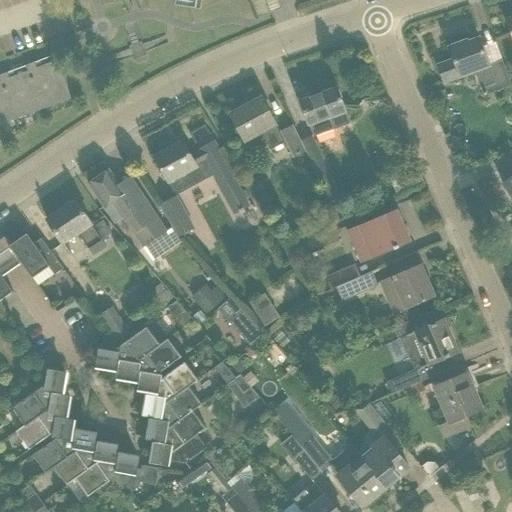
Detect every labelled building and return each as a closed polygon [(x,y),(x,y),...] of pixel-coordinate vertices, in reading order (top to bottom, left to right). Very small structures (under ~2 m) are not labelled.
[(489,65),(482,46),(479,37),(468,41),(467,40),(463,41),(460,39),(454,41),(453,45),(449,46),(454,59),(438,65),(444,82),(475,70),(484,96),(511,85),(502,60),(489,65)] [(35,61),(27,64),(43,108),(56,103),(54,99),(68,93),(70,98),(71,98),(54,54),(53,55),(55,60),(36,67),(35,63),(35,62),(35,61)] [(0,74),(0,77),(16,119),(29,114),(27,109),(40,104),(42,109),(43,108),(27,64),(25,65),(27,71),(9,78),(7,73),(8,73),(8,72),(0,74)] [(0,124),(2,124),(0,119),(0,118),(13,114),(15,119),(16,119),(0,77),(0,80),(0,81),(0,80),(0,124)] [(339,89),(338,90),(337,87),(300,100),(309,124),(345,111),(341,98),(342,97),(339,89)] [(276,125),(271,116),(261,98),(231,114),(247,142),(262,133),(272,150),(285,142),(293,158),(306,152),(301,141),(292,125),(279,131),(276,125)] [(329,168),(313,136),(313,135),(301,141),(306,152),(317,174),(329,168)] [(200,150),(191,155),(183,140),(154,156),(169,183),(199,167),(198,166),(205,162),(210,172),(226,164),(213,141),(199,149),(200,150)] [(91,181),(88,183),(99,200),(116,224),(123,219),(142,247),(144,246),(153,259),(180,241),(171,227),(167,230),(131,176),(119,184),(109,169),(100,175),(96,174),(92,177),(91,181)] [(511,175),(502,183),(511,196),(511,175)] [(178,236),(193,228),(176,196),(160,205),(178,236)] [(92,225),(86,216),(75,199),(47,218),(64,245),(79,234),(89,248),(102,239),(93,227),(92,226),(92,225)] [(360,263),(411,242),(397,209),(346,231),(360,263)] [(102,221),(93,227),(102,239),(111,233),(102,221)] [(42,241),(35,245),(27,233),(10,245),(33,278),(49,267),(54,274),(63,268),(41,238),(40,238),(42,241)] [(393,315),(434,297),(420,264),(378,282),(393,315)] [(342,301),(378,285),(372,271),(360,277),(341,285),(336,287),(342,301)] [(0,300),(13,291),(1,275),(0,272),(0,300)] [(335,272),(324,277),(330,290),(336,287),(341,285),(335,272)] [(216,286),(211,290),(206,284),(191,297),(206,314),(225,297),(216,286)] [(263,324),(279,318),(268,293),(253,299),(263,324)] [(176,316),(185,310),(176,301),(169,306),(176,316)] [(131,319),(124,324),(112,306),(99,315),(117,341),(130,332),(129,330),(136,326),(131,319)] [(242,309),(229,320),(251,345),(264,334),(242,309)] [(184,328),(193,320),(185,310),(176,316),(184,328)] [(444,319),(433,324),(428,312),(394,327),(409,361),(414,371),(437,361),(458,352),(444,319)] [(160,344),(147,327),(111,352),(101,350),(98,366),(115,369),(115,365),(121,366),(122,362),(133,363),(160,344)] [(155,375),(181,356),(168,338),(160,344),(133,363),(122,362),(121,366),(119,378),(136,381),(136,376),(142,377),(143,378),(144,375),(155,377),(155,375)] [(189,386),(197,380),(184,362),(159,380),(158,379),(156,391),(152,390),(152,391),(151,397),(147,396),(144,413),(156,415),(156,414),(160,415),(162,405),(189,386)] [(224,380),(232,374),(222,362),(215,367),(224,380)] [(63,390),(66,374),(50,371),(48,382),(13,407),(26,424),(52,406),(54,395),(58,396),(59,390),(63,390)] [(240,375),(235,378),(232,374),(224,380),(227,384),(234,379),(243,392),(250,387),(240,375)] [(448,381),(435,387),(451,424),(441,428),(444,437),(471,425),(466,414),(481,408),(467,374),(448,381)] [(155,375),(155,377),(144,375),(143,378),(142,377),(140,389),(152,391),(152,390),(156,391),(158,379),(159,380),(160,376),(155,375)] [(398,376),(386,381),(391,393),(402,388),(398,376)] [(250,387),(243,392),(234,379),(227,384),(244,407),(258,397),(250,387)] [(421,382),(408,387),(411,395),(424,390),(421,382)] [(189,386),(162,405),(160,415),(156,414),(156,415),(155,421),(151,420),(148,437),(159,438),(164,439),(165,430),(193,410),(202,404),(202,403),(189,386)] [(58,396),(54,395),(52,406),(26,424),(26,425),(17,430),(30,449),(56,431),(58,420),(62,420),(62,419),(63,413),(67,414),(70,398),(58,396)] [(335,396),(329,401),(336,410),(343,404),(335,396)] [(194,410),(203,404),(202,403),(202,404),(193,410),(165,430),(164,439),(159,438),(160,438),(159,444),(154,444),(151,460),(168,463),(168,460),(185,462),(206,448),(197,435),(206,428),(194,410)] [(370,404),(354,409),(374,434),(380,441),(384,437),(388,443),(396,436),(386,424),(370,404)] [(72,433),(74,421),(62,419),(62,420),(58,420),(56,431),(55,435),(59,436),(59,435),(70,437),(71,433),(72,433)] [(93,444),(95,433),(78,430),(78,434),(72,433),(71,433),(70,437),(59,435),(59,436),(33,454),(46,473),(55,466),(54,466),(81,447),(92,449),(92,444),(93,444)] [(322,472),(334,461),(311,434),(309,436),(308,435),(297,443),(298,444),(303,450),(322,472)] [(374,449),(362,458),(386,487),(409,468),(396,452),(395,451),(388,443),(384,437),(380,441),(373,446),(374,448),(374,449)] [(114,456),(116,444),(100,442),(99,446),(93,445),(93,444),(92,444),(92,449),(81,447),(54,466),(55,466),(46,473),(55,467),(67,484),(76,478),(75,477),(103,458),(113,460),(113,456),(114,456)] [(114,456),(116,444),(114,456),(113,456),(113,460),(103,458),(75,477),(76,478),(67,484),(77,478),(89,496),(118,476),(130,493),(138,487),(139,481),(155,484),(158,468),(142,465),(141,469),(135,468),(137,456),(121,453),(120,457),(114,456)] [(334,461),(329,466),(336,473),(350,491),(363,506),(386,487),(362,458),(350,444),(332,459),(334,461)] [(312,480),(322,472),(303,450),(293,458),(312,480)] [(212,454),(207,458),(217,470),(222,466),(212,454)] [(439,468),(434,463),(426,462),(420,467),(430,477),(439,468)] [(251,511),(231,488),(230,489),(214,469),(205,476),(212,484),(215,482),(224,494),(221,496),(233,511),(251,511)] [(266,511),(244,483),(241,480),(231,488),(251,511),(266,511)] [(305,490),(293,499),(295,501),(303,511),(338,511),(333,505),(318,487),(315,483),(305,490)] [(25,500),(35,493),(29,485),(20,491),(25,500)] [(31,511),(35,511),(44,506),(35,493),(25,500),(30,510),(31,511)] [(280,509),(275,511),(303,511),(295,501),(282,511),(280,509)]
